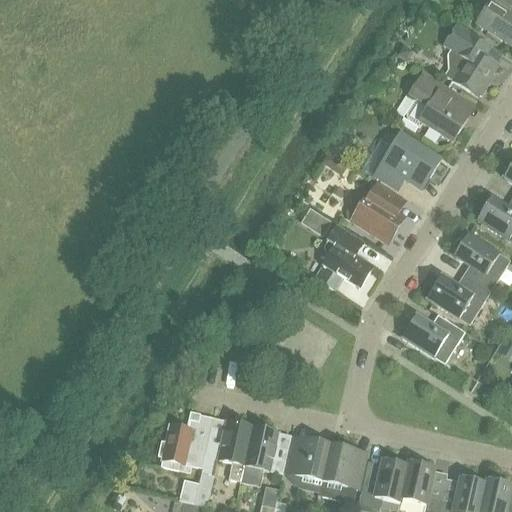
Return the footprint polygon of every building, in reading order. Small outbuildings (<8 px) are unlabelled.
[(511,0),(483,0),(481,4),(489,9),(477,28),(511,49),(511,0)] [(491,49),(469,35),(458,28),(446,47),(453,51),(448,58),(450,73),(446,79),(477,100),(479,97),(482,99),(495,78),(492,76),(498,67),(485,59),(491,49)] [(410,58),(409,52),(404,49),(399,58),(407,63),(410,58)] [(420,129),(422,126),(452,145),(476,108),(424,75),(409,98),(416,102),(407,116),(408,122),(420,129)] [(400,138),(375,178),(398,193),(405,183),(422,193),(440,164),(400,138)] [(405,205),(377,188),(370,199),(362,194),(360,194),(346,218),(346,220),(388,246),(404,221),(398,216),(405,205)] [(511,245),(511,201),(506,211),(491,201),(477,223),(511,245)] [(326,222),(317,236),(323,240),(332,226),(326,222)] [(343,281),(354,288),(360,292),(373,270),(355,258),(362,248),(359,246),(360,245),(336,230),(324,250),(332,255),(315,281),(335,294),(343,281)] [(469,269),(463,279),(490,296),(511,264),(468,238),(454,259),(469,269)] [(470,329),(490,296),(463,279),(457,289),(441,279),(427,302),(470,329)] [(416,319),(402,341),(445,368),(465,335),(438,318),(432,328),(416,319)] [(511,354),(511,344),(505,340),(498,351),(508,358),(511,354)] [(470,379),(462,391),(479,401),(481,398),(486,390),(470,379)] [(199,425),(190,423),(188,432),(170,428),(166,447),(162,446),(159,459),(163,460),(161,469),(183,474),(185,468),(202,472),(205,460),(214,421),(200,418),(199,425)] [(253,430),(228,425),(219,463),(232,466),(229,482),(240,484),(253,430)] [(253,430),(240,484),(252,487),(256,472),(269,475),(278,436),(253,430)] [(331,448),(297,440),(295,440),(286,476),(288,477),(287,480),(298,491),(320,496),(331,448)] [(320,496),(352,504),(355,492),(359,493),(367,456),(331,448),(320,496)] [(400,506),(401,502),(408,469),(407,469),(383,464),(377,491),(363,487),(357,511),(380,511),(382,502),(400,506)] [(439,511),(441,505),(442,501),(428,498),(434,471),(408,465),(407,469),(408,469),(401,502),(425,508),(424,511),(439,511)] [(202,476),(199,488),(196,502),(194,507),(207,510),(214,479),(202,476)] [(474,484),(475,480),(462,477),(461,481),(455,508),(441,505),(439,511),(480,511),(486,487),(485,487),(474,484)] [(506,511),(511,489),(511,488),(486,483),(485,487),(486,487),(480,511),(506,511)] [(194,507),(196,502),(199,488),(185,484),(181,504),(194,507)] [(198,511),(200,509),(184,505),(174,503),(172,511),(198,511)]
